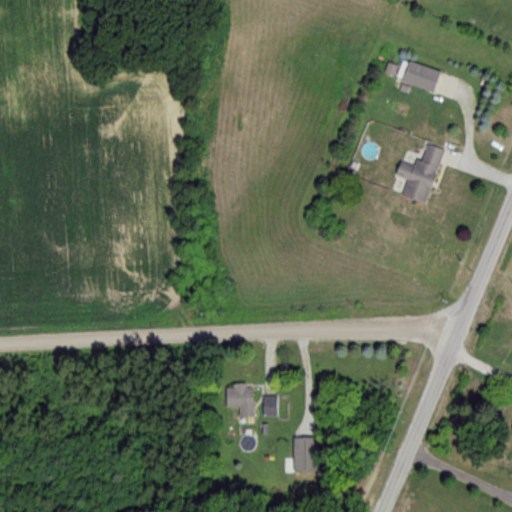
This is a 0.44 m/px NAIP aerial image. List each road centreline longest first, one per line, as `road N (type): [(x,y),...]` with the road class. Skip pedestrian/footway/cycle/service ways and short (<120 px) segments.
road 1 (residential): [(459,323),(0,343)]
road 2 (residential): [(382,511),(511,203)]
